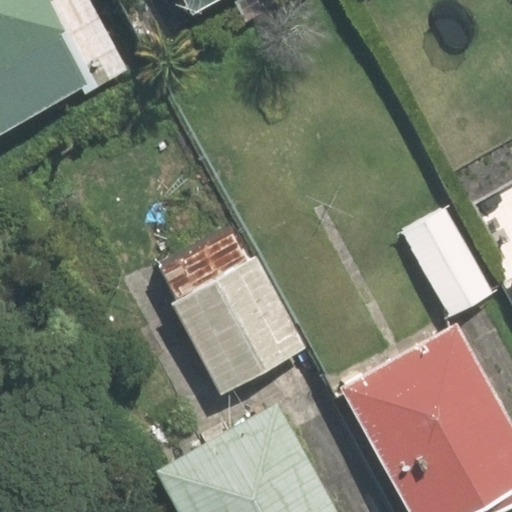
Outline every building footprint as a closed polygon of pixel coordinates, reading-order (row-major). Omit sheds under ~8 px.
[(87,0),(0,0),(0,121),(73,81),(81,95),(126,70),(87,0)] [(187,0),(192,8),(206,0),(187,0)] [(447,314),(492,290),(444,203),(399,227),(447,314)] [(150,270),(220,396),(304,350),(235,224),(150,270)] [(511,421),(455,318),(339,381),(410,511),(462,511),(471,508),(473,511),(481,511),(511,495),(511,421)] [(149,464),(175,511),(336,511),(273,396),(149,464)]
